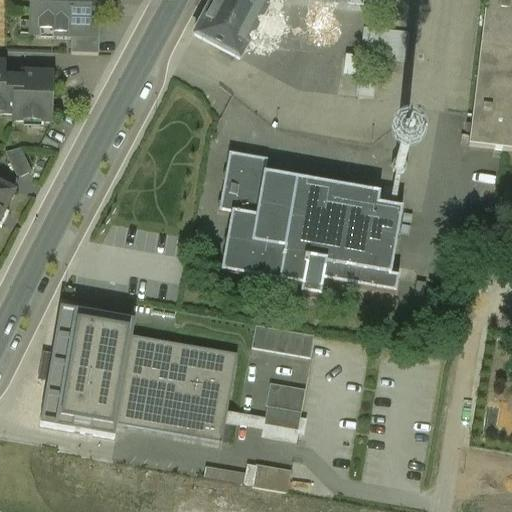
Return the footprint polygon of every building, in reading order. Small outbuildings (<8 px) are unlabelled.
[(88,0),(29,0),(29,24),(29,37),(29,38),(70,39),(88,40),(88,20),(88,0)] [(217,0),(201,39),(231,51),(222,50),(251,62),(276,0),(352,0),(352,11),(368,12),(368,9),(371,0),(217,0)] [(511,0),(484,0),(480,44),(511,46),(511,0)] [(99,20),(88,20),(88,40),(70,39),(70,55),(98,56),(99,20)] [(29,37),(29,24),(20,24),(19,37),(29,37)] [(372,60),(411,62),(412,31),(365,29),(364,56),(348,56),(347,75),(371,76),(372,60)] [(511,46),(480,44),(469,148),(511,151),(511,46)] [(2,62),(0,61),(0,114),(13,115),(13,124),(50,125),(51,72),(19,72),(19,80),(1,79),(2,62)] [(19,148),(5,155),(16,180),(31,173),(19,148)] [(266,162),(227,155),(218,212),(230,214),(220,274),(299,287),(298,296),(318,300),(321,282),(395,295),(398,279),(389,277),(400,211),(376,207),(378,196),(264,177),(266,162)] [(405,166),(402,161),(397,159),(391,161),(389,166),(390,172),(394,175),(401,174),(404,171),(405,166)] [(0,227),(2,228),(9,214),(3,212),(12,193),(0,187),(0,227)] [(444,292),(424,290),(422,308),(442,310),(444,292)] [(56,324),(40,427),(112,440),(114,426),(222,444),(235,355),(131,337),(133,322),(73,312),(72,322),(62,320),(56,324)] [(313,336),(254,327),(251,350),(310,359),(313,336)] [(304,391),(268,386),(265,407),(301,412),(304,391)] [(301,412),(265,407),(262,430),(297,435),(301,412)] [(290,472),(255,466),(252,488),(286,494),(290,472)]
